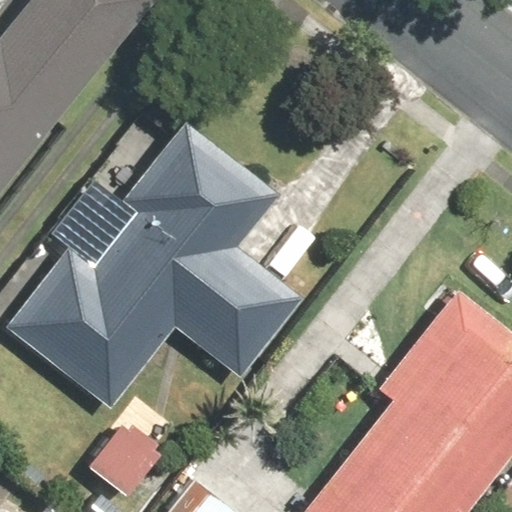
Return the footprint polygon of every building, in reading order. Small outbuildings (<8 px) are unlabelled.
[(13,0),(0,17),(0,165),(130,0),(13,0)] [(127,190),(93,164),(41,233),(59,247),(0,324),(0,328),(102,404),(159,327),(232,382),(296,293),(227,241),(269,186),(179,119),(127,190)] [(466,511),(511,459),(511,337),(453,288),(366,389),(380,401),(285,511),(466,511)] [(120,417),(79,464),(123,502),(163,456),(120,417)] [(221,511),(185,483),(162,511),(221,511)]
